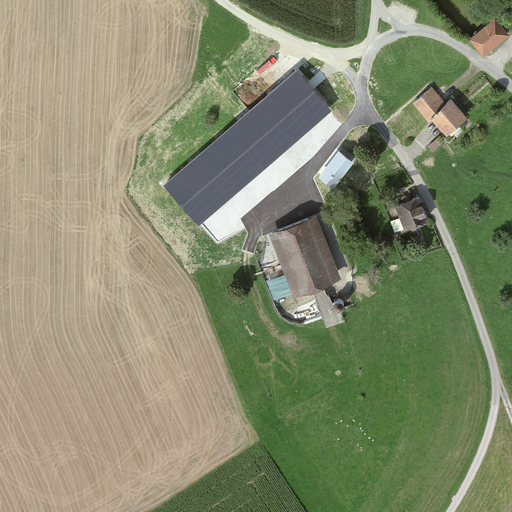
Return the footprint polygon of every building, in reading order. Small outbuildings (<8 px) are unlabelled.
[(511,35),(497,18),(472,39),(487,56),(511,35)] [(297,69),(167,184),(195,216),(325,101),(297,69)] [(435,85),(415,102),(431,121),(435,117),(450,136),(472,117),(456,97),(450,102),(435,85)] [(321,175),(334,184),(352,159),(340,150),(321,175)] [(422,194),(397,205),(407,229),(432,218),(422,194)] [(309,218),(278,230),(302,289),(333,277),(309,218)] [(325,319),(341,314),(337,300),(329,303),(324,287),(316,290),(325,319)]
